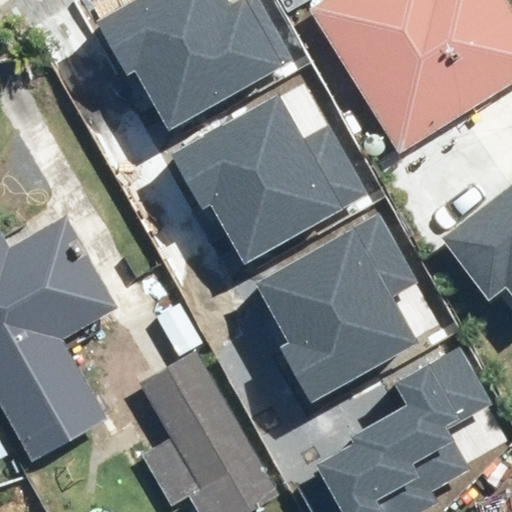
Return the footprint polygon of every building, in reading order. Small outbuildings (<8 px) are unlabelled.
[(136,0),(115,11),(140,59),(149,55),(181,116),(291,59),(259,0),(136,0)] [(335,0),(320,9),(407,147),(511,81),(511,4),(509,0),(335,0)] [(292,94),(192,150),(215,193),(229,185),(260,241),(347,192),(292,94)] [(511,181),(449,230),(495,289),(511,275),(511,181)] [(0,212),(0,393),(35,457),(113,413),(73,342),(131,310),(76,214),(19,246),(0,212)] [(294,337),(317,379),(418,323),(363,225),(276,274),(307,329),(294,337)] [(354,430),(325,444),(359,511),(374,511),(397,501),(388,483),(434,460),(426,442),(461,425),(453,409),(470,401),(442,347),(396,370),(407,393),(350,422),(354,430)] [(208,511),(250,511),(283,494),(204,353),(146,385),(176,438),(149,453),(179,506),(198,495),(208,511)]
